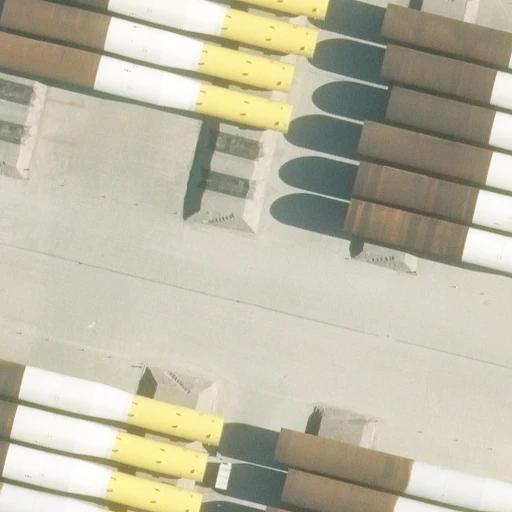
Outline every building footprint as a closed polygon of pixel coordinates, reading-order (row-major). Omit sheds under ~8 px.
[(0,0),(0,141),(4,142),(31,0),(0,0)] [(84,0),(70,77),(180,96),(196,0),(84,0)] [(347,146),(379,0),(355,0),(324,141),(347,146)] [(308,186),(276,344),(301,349),(333,191),(308,186)] [(497,442),(511,445),(511,428),(501,425),(497,442)] [(0,511),(24,511),(41,437),(17,432),(0,509),(0,511)]
